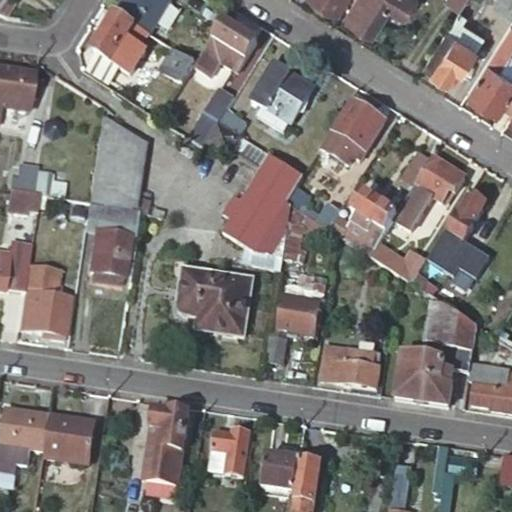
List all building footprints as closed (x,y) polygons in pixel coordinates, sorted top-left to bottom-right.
[(5,0),(0,7),(0,20),(1,21),(6,22),(16,7),(15,3),(10,0),(5,0)] [(165,0),(126,0),(116,17),(150,39),(171,4),(165,0)] [(311,0),(339,17),(349,0),(311,0)] [(417,0),(356,0),(347,16),(354,20),(352,24),(372,36),(390,7),(406,16),(414,14),(420,6),(417,0)] [(445,0),(444,3),(458,13),(466,0),(445,0)] [(511,0),(495,0),(491,6),(511,18),(511,0)] [(464,19),(457,15),(447,32),(453,36),(464,19)] [(150,39),(116,17),(93,54),(97,56),(121,71),(131,77),(144,55),(140,52),(150,39)] [(257,45),(225,25),(199,65),(197,68),(194,72),(211,83),(221,67),(236,77),(257,45)] [(447,32),(424,68),(447,83),(455,69),(461,73),(475,50),(453,36),(447,32)] [(511,45),(501,40),(466,96),(499,116),(503,108),(511,93),(511,81),(498,72),(508,56),(511,48),(511,45)] [(197,68),(172,53),(159,74),(183,89),(194,72),(197,68)] [(97,56),(85,76),(108,90),(121,71),(97,56)] [(511,58),(508,56),(498,72),(511,81),(511,58)] [(312,93),(274,68),(251,104),(262,111),(257,120),(281,136),(287,127),(290,128),(312,93)] [(452,87),(461,73),(455,69),(447,83),(452,87)] [(0,70),(0,125),(26,129),(30,93),(37,95),(39,83),(31,82),(32,75),(0,70)] [(145,96),(169,111),(183,89),(159,74),(145,96)] [(226,115),(235,102),(220,93),(188,143),(202,152),(206,146),(220,124),(226,115)] [(511,93),(503,108),(511,113),(511,93)] [(384,126),(351,104),(319,154),(347,171),(352,162),(358,166),(384,126)] [(220,124),(206,146),(229,161),(241,141),(239,140),(246,128),(226,115),(220,124)] [(105,207),(129,211),(140,143),(101,120),(89,205),(100,207),(105,207)] [(401,183),(416,192),(432,167),(418,157),(401,183)] [(270,160),(252,186),(222,236),(256,255),(284,260),(291,210),(285,206),(293,194),(301,181),(270,160)] [(467,183),(435,162),(432,167),(416,192),(397,220),(394,226),(410,236),(433,203),(442,209),(451,195),(457,200),(467,183)] [(13,179),(11,193),(26,195),(35,197),(38,183),(57,186),(58,178),(48,177),(48,175),(34,173),(33,171),(20,169),(18,180),(13,179)] [(37,209),(39,197),(35,197),(26,195),(11,193),(9,193),(8,205),(37,209)] [(293,194),(285,206),(291,210),(299,216),(303,210),(298,207),(302,200),(293,194)] [(470,198),(427,264),(426,267),(411,289),(414,291),(420,295),(429,301),(447,272),(449,273),(454,264),(476,230),(473,229),(487,209),(470,198)] [(342,244),(370,262),(378,250),(394,226),(397,220),(368,201),(357,218),(365,223),(356,238),(348,233),(342,244)] [(100,207),(89,205),(86,219),(98,221),(100,207)] [(86,219),(85,229),(95,231),(131,236),(135,236),(137,225),(122,223),(103,219),(104,213),(105,207),(100,207),(98,221),(86,219)] [(129,211),(105,207),(104,213),(109,214),(109,218),(122,220),(122,223),(137,225),(139,213),(129,211)] [(334,224),(339,217),(326,209),(315,226),(327,235),(334,224)] [(299,216),(291,210),(284,260),(298,262),(303,219),(299,216)] [(109,214),(104,213),(103,219),(122,223),(122,220),(109,218),(109,214)] [(365,223),(357,218),(348,233),(356,238),(365,223)] [(327,235),(342,244),(348,233),(334,224),(327,235)] [(131,236),(95,231),(89,274),(92,274),(91,283),(121,287),(122,279),(125,279),(131,236)] [(6,291),(24,294),(24,293),(25,291),(28,269),(28,268),(32,244),(12,241),(11,252),(0,250),(0,292),(5,294),(6,291)] [(411,289),(426,267),(412,258),(405,268),(378,250),(370,262),(411,289)] [(24,294),(19,329),(50,334),(50,338),(64,341),(65,337),(71,298),(49,295),(53,273),(28,269),(25,291),(24,293),(24,294)] [(202,318),(200,331),(246,338),(254,281),(185,272),(181,303),(181,307),(181,309),(182,311),(183,313),(185,315),(187,316),(202,318)] [(447,272),(429,301),(444,311),(462,281),(449,273),(447,272)] [(286,290),(279,330),(318,336),(326,286),(319,285),(318,290),(293,286),(293,291),(286,290)] [(454,370),(472,372),(479,325),(448,306),(444,311),(443,331),(439,331),(437,342),(430,341),(428,355),(404,351),(398,399),(450,407),(454,383),(452,382),(443,381),(445,369),(454,370)] [(273,337),(269,358),(281,360),(284,339),(273,337)] [(332,345),(326,379),(377,388),(382,353),(332,345)] [(511,370),(478,365),(472,404),(492,407),(492,411),(511,413),(511,370)] [(454,370),(445,369),(443,381),(452,382),(454,370)] [(51,417),(7,409),(4,423),(0,421),(0,440),(20,443),(17,464),(28,465),(30,448),(46,451),(51,417)] [(155,410),(147,459),(144,480),(179,486),(183,463),(190,413),(170,410),(170,413),(155,410)] [(98,424),(51,417),(46,451),(45,458),(90,465),(98,424)] [(216,434),(211,465),(209,476),(226,479),(226,474),(243,476),(250,433),(233,430),(232,437),(216,434)] [(301,461),(267,455),(262,487),(296,493),(301,461)] [(511,457),(506,457),(501,487),(511,488),(511,457)] [(314,511),(321,464),(301,461),(296,493),(293,511),(314,511)] [(398,465),(391,511),(399,511),(406,511),(414,468),(398,465)]
